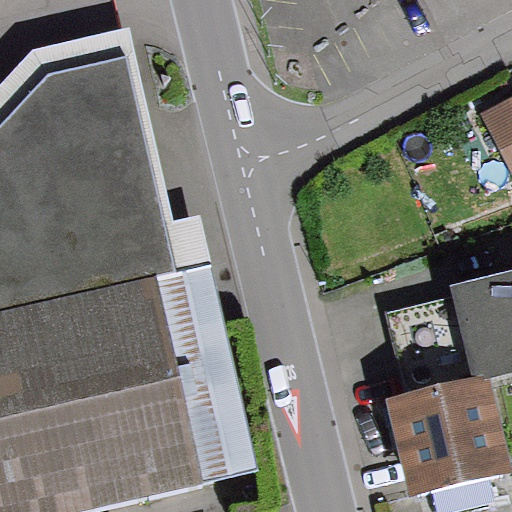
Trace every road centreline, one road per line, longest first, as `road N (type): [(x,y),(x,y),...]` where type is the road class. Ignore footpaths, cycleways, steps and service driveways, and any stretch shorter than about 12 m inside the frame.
road 1 (residential): [(243,167),(329,511)]
road 2 (residential): [(243,167),(511,35)]
road 3 (residential): [(205,0),(243,167)]
